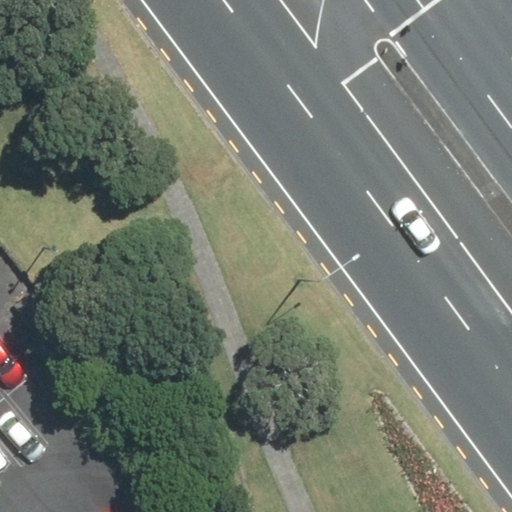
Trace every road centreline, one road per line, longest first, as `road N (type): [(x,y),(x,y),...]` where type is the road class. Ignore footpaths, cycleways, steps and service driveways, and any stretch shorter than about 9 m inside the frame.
road 1 (primary): [(511,412),(205,0)]
road 2 (primary): [(426,0),(511,118)]
